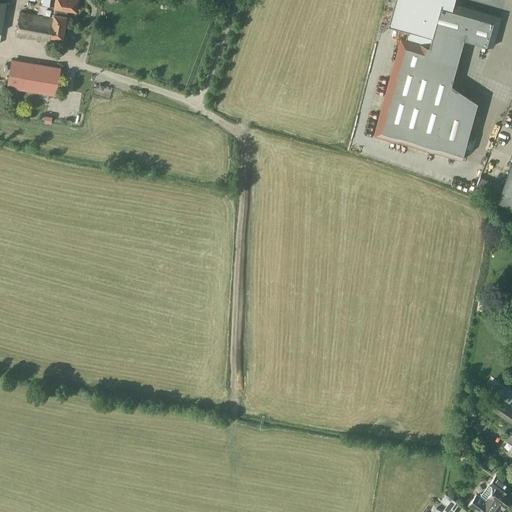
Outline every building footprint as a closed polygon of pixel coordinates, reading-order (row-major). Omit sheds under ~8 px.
[(77,12),(79,0),(56,0),(55,8),(56,8),(54,14),(53,18),(20,11),(16,35),(49,40),(49,43),(62,46),(67,17),(68,10),(77,12)] [(398,48),(374,135),(416,147),(462,160),(478,100),(452,83),(461,48),(464,38),(493,46),(502,16),(454,3),(454,0),(395,0),(389,24),(409,29),(406,39),(401,37),(398,48)] [(60,69),(12,60),(8,85),(56,93),(60,69)] [(497,157),(499,153),(490,149),(488,153),(497,157)] [(511,163),(510,163),(500,186),(479,178),(481,175),(480,175),(476,184),(500,193),(498,198),(511,207),(511,163)] [(489,390),(509,403),(511,398),(511,390),(496,380),(489,390)] [(491,408),(511,422),(511,405),(498,397),(491,408)] [(510,484),(496,474),(490,483),(479,496),(476,494),(474,497),(494,511),(499,511),(500,511),(497,509),(499,506),(503,509),(511,497),(511,493),(506,489),(510,484)] [(446,493),(441,500),(454,510),(459,503),(446,493)] [(494,511),(474,497),(468,504),(478,511),(494,511)]
